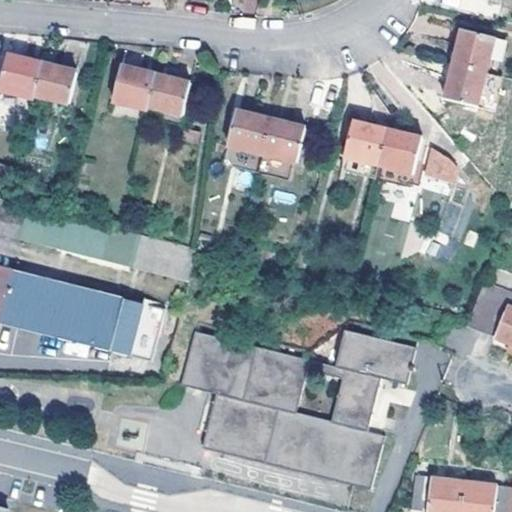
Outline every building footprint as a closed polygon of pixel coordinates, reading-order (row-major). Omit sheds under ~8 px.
[(460,33),(451,66),(483,74),(490,40),(460,33)] [(0,68),(0,95),(28,102),(29,98),(37,67),(3,60),(0,68)] [(483,74),(451,66),(443,102),(474,108),(483,74)] [(37,67),(29,98),(65,107),(72,76),(37,67)] [(144,108),(153,76),(118,68),(109,102),(144,111),(144,108)] [(188,85),(153,76),(144,108),(161,113),(159,123),(177,128),(188,85)] [(257,156),(267,121),(233,113),(220,158),(254,167),(257,156)] [(302,130),(267,121),(257,156),(292,164),(302,130)] [(376,167),(384,134),(350,126),(341,158),(376,167)] [(418,144),(384,134),(376,167),(374,176),(409,185),(416,180),(423,149),(418,147),(418,144)] [(429,152),(424,174),(447,180),(451,167),(442,155),(429,152)] [(267,192),(264,205),(289,212),(293,199),(267,192)] [(0,205),(0,237),(13,240),(20,211),(0,205)] [(13,240),(180,281),(187,251),(20,211),(13,240)] [(157,312),(4,276),(0,292),(0,327),(106,352),(107,345),(126,349),(130,332),(151,337),(157,312)] [(511,343),(511,308),(478,295),(466,326),(511,343)] [(382,377),(409,384),(419,345),(345,330),(336,366),(194,332),(181,384),(215,394),(203,448),(372,487),(385,435),(369,430),(382,377)] [(107,345),(106,352),(146,361),(151,337),(130,332),(126,349),(107,345)] [(457,511),(461,481),(412,475),(408,511),(414,511),(457,511)] [(505,511),(509,488),(461,481),(457,511),(505,511)]
